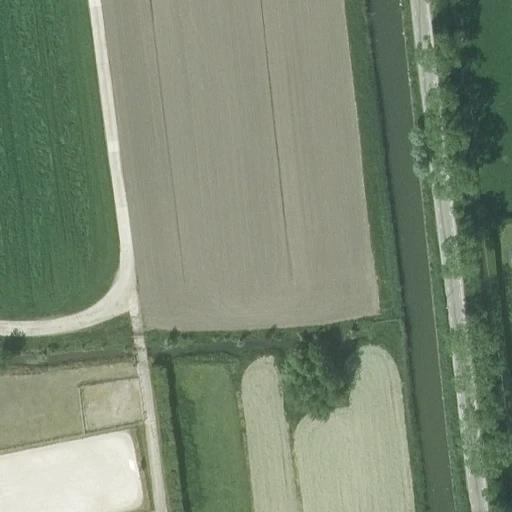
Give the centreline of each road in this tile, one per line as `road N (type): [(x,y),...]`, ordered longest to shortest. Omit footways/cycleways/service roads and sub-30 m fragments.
road 1 (unclassified): [(478,511),(417,0)]
road 2 (track): [(0,326),(72,323),(107,305),(126,270),(93,0)]
